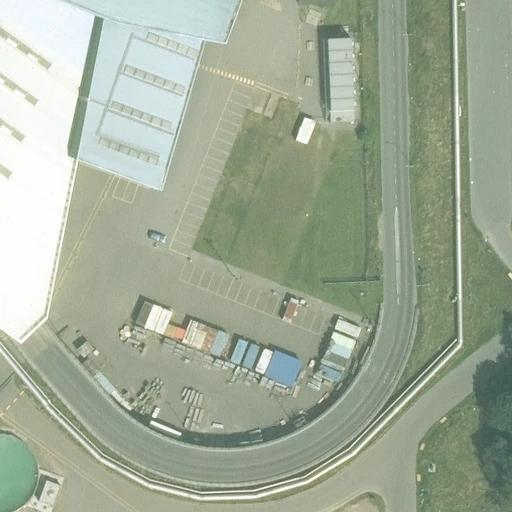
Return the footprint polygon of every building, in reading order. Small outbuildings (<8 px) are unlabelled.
[(0,0),(0,330),(15,341),(41,316),(44,301),(39,299),(67,150),(102,163),(101,166),(117,172),(156,188),(199,39),(214,42),(229,0),(0,0)] [(353,122),(350,38),(326,39),(329,123),(353,122)] [(86,340),(76,349),(83,357),(93,348),(86,340)] [(273,350),(263,376),(291,387),(301,361),(273,350)] [(88,357),(82,362),(94,374),(99,369),(88,357)] [(45,481),(37,501),(53,506),(60,486),(45,481)]
